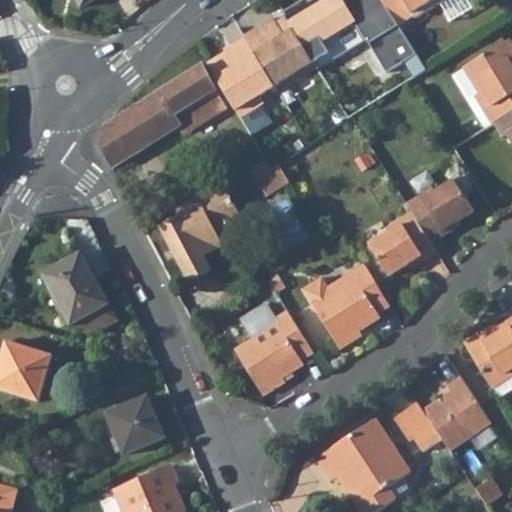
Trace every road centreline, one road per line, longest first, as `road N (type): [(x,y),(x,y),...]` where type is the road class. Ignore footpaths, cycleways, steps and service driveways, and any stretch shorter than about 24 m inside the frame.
road 1 (residential): [(43,147),(120,224),(220,462)]
road 2 (residential): [(511,244),(414,345),(220,462)]
road 3 (residential): [(94,73),(198,0)]
